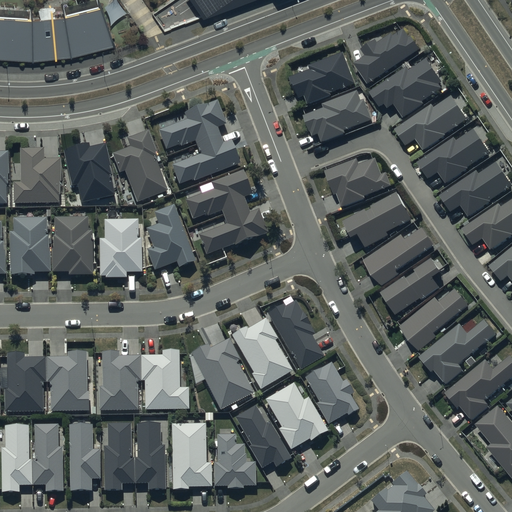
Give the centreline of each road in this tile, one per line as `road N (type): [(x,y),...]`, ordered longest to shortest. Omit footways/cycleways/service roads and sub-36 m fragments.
road 1 (residential): [(0,91),(93,84),(323,0)]
road 2 (residential): [(316,252),(174,310),(0,316)]
road 3 (residential): [(284,169),(366,139),(388,145),(511,315)]
road 4 (residential): [(239,53),(104,102),(0,110)]
road 5 (residential): [(411,416),(316,252)]
road 6 (residential): [(286,511),(411,416)]
road 7 (residential): [(377,0),(239,53)]
road 8 (residential): [(511,110),(437,0)]
road 9 (residential): [(284,169),(239,53)]
road 10 (residential): [(491,511),(411,416)]
